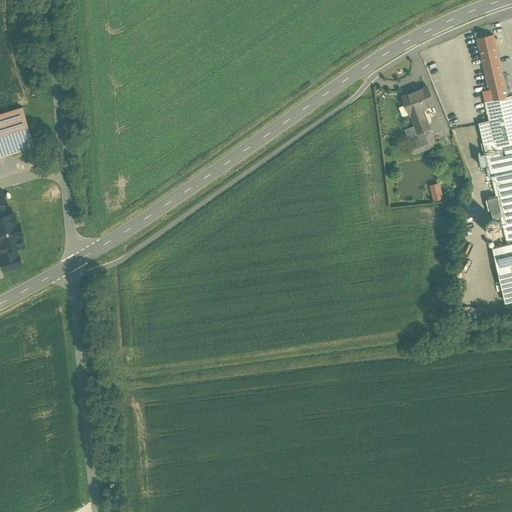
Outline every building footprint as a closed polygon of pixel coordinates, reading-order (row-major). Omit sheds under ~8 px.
[(508,244),(511,243),(511,95),(508,97),(494,35),(482,38),(480,32),(475,33),(476,39),(477,39),(489,91),(483,92),(486,105),(490,122),(480,124),(485,144),(487,144),(489,152),(478,155),(483,174),(491,172),(497,198),(488,200),(493,218),(501,216),(508,244)] [(411,114),(422,109),(434,104),(427,87),(426,87),(427,88),(414,93),(414,92),(403,97),(410,114),(411,114)] [(0,157),(34,147),(22,108),(0,115),(0,157)] [(422,109),(411,114),(416,126),(405,130),(413,150),(429,144),(424,130),(430,128),(422,109)] [(497,223),(495,222),(492,221),(490,221),(487,222),(485,224),(484,227),(484,228),(484,231),(485,233),(488,236),(491,237),(495,236),(497,234),(499,233),(499,230),(499,227),(498,225),(497,223)] [(511,243),(508,244),(493,248),(506,303),(511,301),(511,243)]
